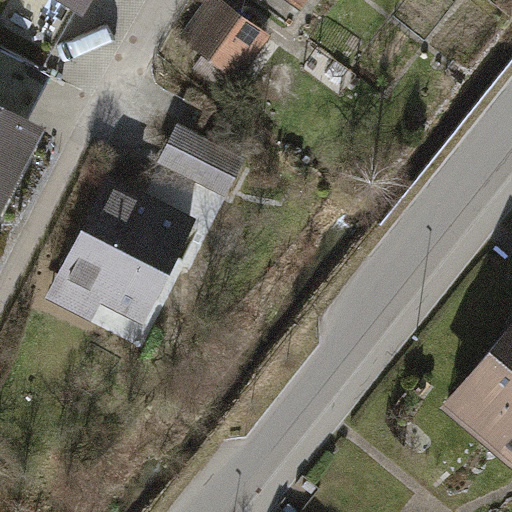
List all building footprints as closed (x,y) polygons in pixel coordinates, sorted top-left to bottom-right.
[(95,0),(43,0),(83,21),(95,0)] [(279,0),(295,12),(304,0),(279,0)] [(223,104),(265,46),(222,15),(191,58),(204,68),(193,83),(223,104)] [(348,80),(307,52),(293,73),(334,101),(348,80)] [(250,156),(181,123),(161,164),(229,197),(250,156)] [(0,202),(28,150),(0,135),(0,202)] [(104,305),(148,327),(202,221),(112,175),(48,299),(95,323),(104,305)] [(511,328),(441,417),(511,473),(511,328)]
